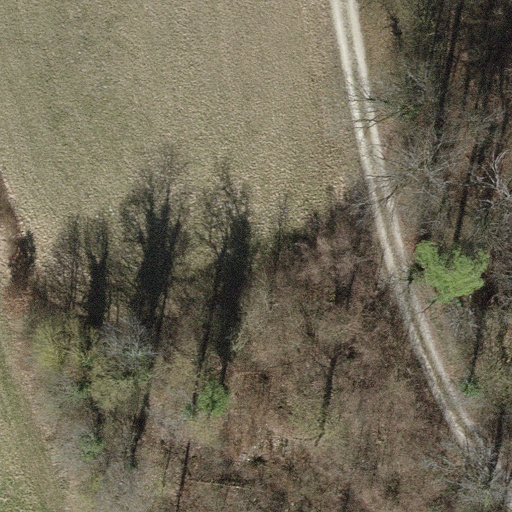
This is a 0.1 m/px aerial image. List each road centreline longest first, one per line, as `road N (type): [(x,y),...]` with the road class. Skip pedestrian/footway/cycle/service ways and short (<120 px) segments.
road 1 (track): [(345,0),(438,387)]
road 2 (track): [(511,495),(438,387)]
